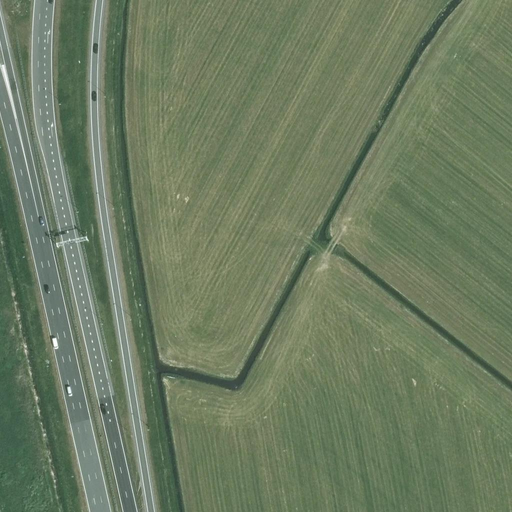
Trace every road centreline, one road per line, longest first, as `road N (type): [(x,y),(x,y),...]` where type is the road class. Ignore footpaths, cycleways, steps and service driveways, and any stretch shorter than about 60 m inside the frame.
road 1 (trunk): [(129,511),(45,135),(44,0)]
road 2 (trunk): [(150,511),(97,165),(99,0)]
road 3 (trunk): [(38,238),(100,511)]
road 4 (trunk): [(0,31),(38,238)]
road 5 (trunk): [(0,91),(38,238)]
